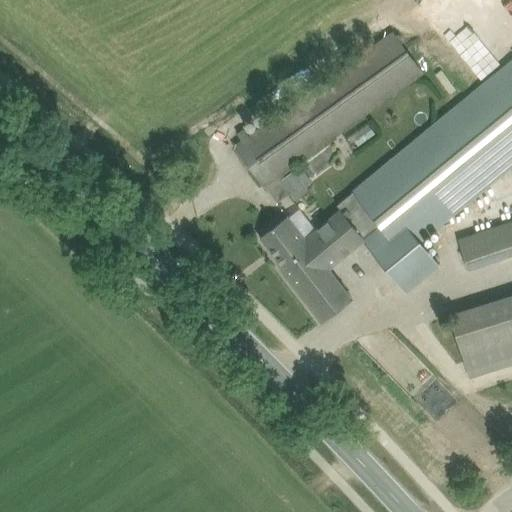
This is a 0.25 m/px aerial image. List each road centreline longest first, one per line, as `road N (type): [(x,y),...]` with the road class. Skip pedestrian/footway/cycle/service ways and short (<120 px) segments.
road 1 (secondary): [(409,511),(266,358),(0,118)]
road 2 (track): [(0,48),(149,168),(228,115),(241,119)]
